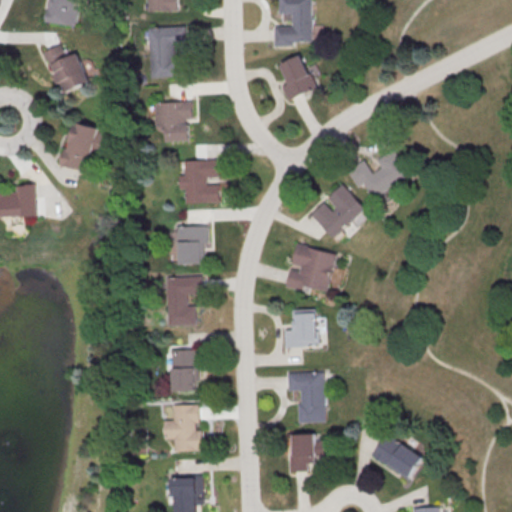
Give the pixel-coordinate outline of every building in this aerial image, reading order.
[(46,0),(46,6),(51,8),(49,21),(80,25),(83,0),(46,0)] [(151,0),(152,10),(179,9),(179,0),(151,0)] [(281,0),(281,12),(294,12),(294,25),(276,25),(277,45),(295,45),(295,41),(313,41),(312,0),(281,0)] [(153,27),(154,76),(182,75),(181,55),(175,55),(175,27),(153,27)] [(46,53),(64,93),(93,79),(79,49),(67,55),(63,45),(46,53)] [(282,64),(291,82),(284,85),(291,99),(319,86),(313,72),(311,73),(302,54),(282,64)] [(158,101),(194,100),(195,117),(188,117),(189,123),(191,123),(192,139),(170,140),(169,126),(159,127),(158,101)] [(61,162),(66,146),(70,147),(77,123),(116,134),(107,164),(87,158),(84,169),(61,162)] [(380,159),(393,150),(409,173),(376,196),(367,183),(361,187),(349,170),(367,158),(376,172),(385,166),(380,159)] [(187,160),(188,174),(182,174),(183,187),(188,187),(189,202),(220,200),(220,184),(209,184),(209,176),(221,175),(220,158),(187,160)] [(345,182),(330,196),(340,206),(336,210),(327,201),(314,213),(336,236),(368,206),(345,182)] [(0,216),(40,214),(38,184),(18,186),(19,193),(6,194),(5,188),(0,188),(0,216)] [(180,225),(181,263),(207,263),(207,241),(210,241),(209,224),(180,225)] [(299,242),(294,263),(303,265),(301,270),(292,268),(287,285),(328,296),(339,253),(299,242)] [(170,276),(171,324),(197,323),(197,305),(191,305),(190,293),(204,293),(203,274),(170,276)] [(294,309),(294,328),(286,329),(287,346),(321,345),(320,330),(318,330),(317,308),(294,309)] [(174,348),(175,391),(198,390),(198,379),(203,379),(202,348),(174,348)] [(289,372),(326,370),(327,421),(300,422),(299,403),(302,402),(302,389),(289,390),(289,372)] [(165,418),(176,418),(176,404),(203,404),(204,452),(176,453),(175,436),(165,436),(165,418)] [(389,431),(374,454),(410,478),(426,456),(389,431)] [(295,434),(296,453),(290,454),(291,473),(309,472),(309,463),(314,463),(313,455),(318,455),(317,433),(295,434)] [(172,476),(173,511),(203,511),(201,475),(172,476)]
